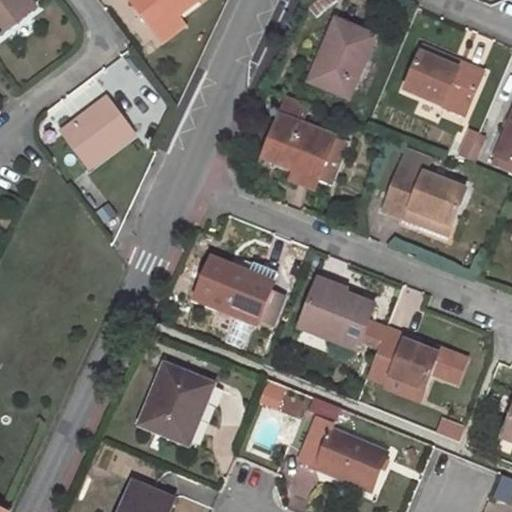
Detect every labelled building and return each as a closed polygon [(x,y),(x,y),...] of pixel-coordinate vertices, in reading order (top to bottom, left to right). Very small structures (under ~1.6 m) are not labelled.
[(0,0),(0,33),(35,9),(28,0),(0,0)] [(177,16),(199,0),(127,0),(153,34),(177,16)] [(177,16),(153,34),(161,44),(185,26),(177,16)] [(349,97),(375,36),(336,19),(323,50),(330,53),(317,83),(349,97)] [(461,61),(424,46),(421,53),(458,68),(461,61)] [(323,50),(309,80),(317,83),(330,53),(323,50)] [(406,87),(466,113),(485,71),(461,61),(458,68),(421,53),(406,87)] [(106,95),(60,131),(89,168),(135,131),(106,95)] [(349,144),(299,125),(307,105),(288,97),(264,160),(296,172),(293,181),(316,190),(319,182),(332,187),(349,144)] [(511,118),(496,156),(511,162),(511,118)] [(467,130),(459,155),(476,161),(484,135),(467,130)] [(401,168),(426,177),(431,165),(406,155),(401,168)] [(406,226),(448,242),(453,227),(467,193),(426,177),(401,168),(385,211),(408,220),(406,226)] [(249,278),(211,263),(196,301),(258,325),(259,321),(269,295),(274,282),(251,272),(249,278)] [(251,272),(274,282),(277,275),(254,266),(251,272)] [(343,301),(345,296),(346,291),(319,281),(316,290),(343,301)] [(300,330),(357,351),(359,346),(368,324),(375,307),(345,296),(343,301),(316,290),(300,330)] [(276,327),(286,302),(269,295),(259,321),(276,327)] [(368,324),(359,346),(379,354),(388,331),(368,324)] [(388,377),(424,391),(430,377),(457,389),(469,361),(441,349),(438,356),(420,349),(404,342),(406,337),(388,331),(379,354),(369,377),(385,384),(388,377)] [(420,349),(422,344),(406,337),(404,342),(420,349)] [(166,366),(140,426),(183,444),(201,402),(206,404),(214,387),(166,366)] [(383,389),(419,404),(424,391),(388,377),(385,384),(383,389)] [(212,406),(220,389),(214,387),(206,404),(212,406)] [(311,411),(336,421),(342,410),(315,399),(311,411)] [(511,413),(503,436),(511,440),(511,413)] [(318,420),(300,461),(371,491),(387,455),(334,432),(336,428),(318,420)] [(450,439),(455,425),(444,420),(438,434),(450,439)] [(462,444),(468,430),(455,425),(450,439),(462,444)] [(168,511),(172,502),(134,486),(122,511),(168,511)]
